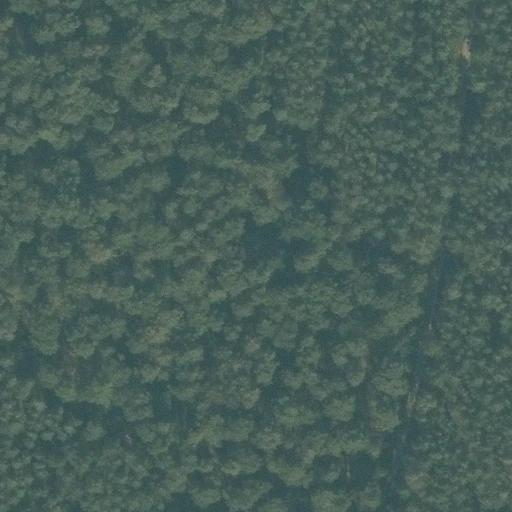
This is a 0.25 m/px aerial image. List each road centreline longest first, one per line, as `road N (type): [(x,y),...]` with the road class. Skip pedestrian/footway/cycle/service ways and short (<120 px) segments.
road 1 (track): [(383,511),(430,249),(461,0)]
road 2 (track): [(229,0),(332,231),(511,265)]
road 3 (track): [(225,511),(0,345)]
